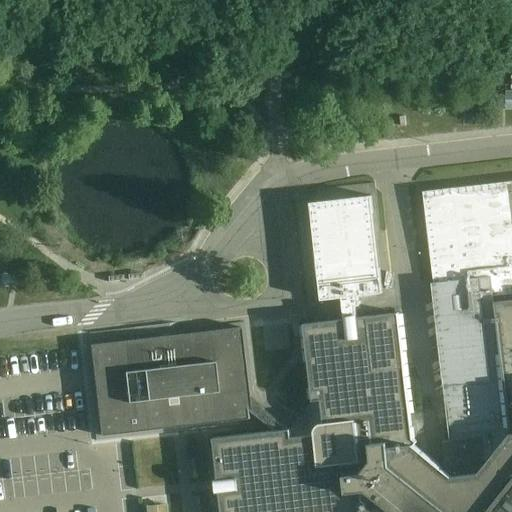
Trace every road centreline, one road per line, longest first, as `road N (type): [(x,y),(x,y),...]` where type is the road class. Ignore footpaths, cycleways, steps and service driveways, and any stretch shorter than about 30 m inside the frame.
road 1 (residential): [(137,308),(185,292),(262,203),(307,173),(511,146)]
road 2 (unclassified): [(0,323),(137,308)]
